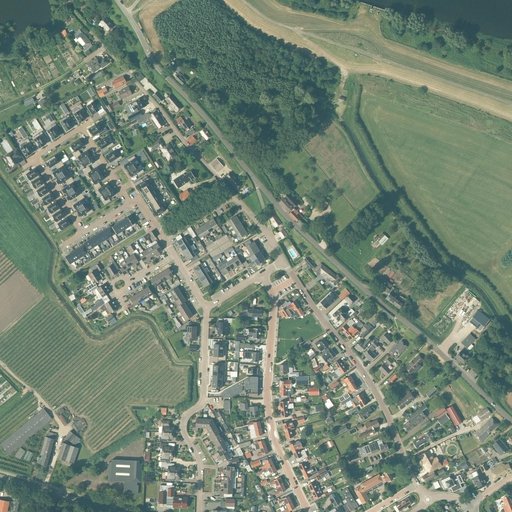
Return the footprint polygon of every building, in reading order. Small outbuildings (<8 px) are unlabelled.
[(100,22),(108,32),(114,27),(106,17),(100,22)] [(82,50),(84,53),(90,48),(87,46),(91,43),(86,37),(85,37),(80,30),(74,35),(84,48),(82,50)] [(92,61),(88,64),(89,67),(88,68),(88,69),(90,71),(91,71),(95,68),(96,70),(97,70),(99,69),(99,68),(101,66),(102,67),(108,63),(105,58),(99,62),(96,59),(93,62),(92,61)] [(179,62),(173,68),(179,73),(185,67),(179,62)] [(101,72),(90,78),(91,81),(102,75),(101,72)] [(140,72),(136,77),(141,82),(146,77),(140,72)] [(178,74),(176,77),(175,78),(182,85),(186,81),(187,80),(183,76),(182,78),(178,74)] [(123,77),(119,79),(112,82),(115,88),(126,83),(123,77)] [(128,87),(124,89),(119,92),(122,99),(132,94),(128,87)] [(97,92),(100,97),(109,93),(106,88),(97,92)] [(153,95),(158,101),(162,98),(157,92),(153,95)] [(165,99),(176,112),(183,107),(171,94),(165,99)] [(32,98),(24,102),(26,106),(35,102),(32,98)] [(138,101),(128,106),(125,107),(127,111),(130,110),(133,116),(129,118),(131,122),(142,115),(142,116),(139,112),(140,111),(139,112),(137,108),(136,109),(134,106),(138,104),(140,109),(146,106),(142,98),(137,100),(138,101)] [(97,109),(94,103),(87,106),(93,114),(94,113),(98,111),(99,114),(101,117),(107,113),(105,110),(102,113),(99,108),(97,109)] [(80,123),(84,120),(86,119),(83,114),(86,112),(80,104),(77,106),(79,108),(73,112),(80,123)] [(159,129),(160,128),(164,125),(155,112),(150,115),(149,113),(136,120),(140,126),(152,118),(159,129)] [(67,131),(71,128),(72,127),(69,122),(72,121),(68,115),(60,120),(67,131)] [(176,120),(174,122),(176,125),(178,123),(180,122),(186,130),(191,127),(186,120),(184,122),(181,116),(176,120)] [(53,139),(57,137),(59,136),(56,131),(59,129),(55,123),(50,126),(52,129),(48,131),(53,139)] [(94,127),(90,130),(93,135),(98,132),(100,136),(108,131),(106,128),(104,129),(100,123),(94,127)] [(195,132),(193,129),(192,127),(186,131),(188,133),(190,136),(195,132)] [(201,133),(207,140),(211,136),(205,128),(199,133),(200,134),(201,133)] [(42,132),(33,137),(37,143),(40,147),(45,144),(43,139),(46,138),(42,132)] [(193,136),(188,141),(191,145),(197,141),(193,136)] [(24,143),(20,145),(24,152),(24,151),(26,156),(32,152),(29,148),(33,146),(28,138),(25,140),(23,141),(24,143)] [(106,138),(98,143),(102,149),(106,146),(108,149),(114,145),(112,142),(109,144),(106,138)] [(131,147),(133,151),(145,143),(143,139),(131,147)] [(172,149),(169,144),(164,147),(162,144),(160,140),(148,148),(150,152),(155,148),(160,145),(162,148),(161,149),(164,152),(163,153),(163,154),(163,155),(164,157),(165,157),(166,157),(167,157),(169,161),(176,156),(173,151),(172,149)] [(74,156),(80,152),(78,150),(84,146),(83,145),(80,141),(71,146),(75,151),(72,153),(74,156)] [(111,153),(107,156),(110,162),(115,159),(117,162),(123,158),(117,149),(111,153)] [(16,150),(4,158),(6,163),(9,161),(13,166),(18,163),(18,162),(20,161),(18,158),(20,156),(16,151),(16,150)] [(89,155),(87,152),(82,155),(80,152),(74,156),(76,159),(78,157),(82,163),(91,157),(90,157),(89,155)] [(128,171),(137,166),(133,160),(136,159),(134,156),(128,159),(130,162),(125,166),(127,169),(128,171)] [(58,162),(55,157),(47,162),(49,166),(50,167),(56,164),(57,167),(63,163),(61,161),(58,162)] [(91,159),(90,157),(91,157),(82,163),(85,168),(83,169),(84,172),(90,169),(89,166),(94,162),(92,159),(91,159)] [(57,178),(68,171),(63,163),(57,167),(59,169),(54,173),(56,176),(57,178)] [(216,163),(212,167),(218,173),(222,169),(216,163)] [(140,171),(137,166),(128,171),(129,171),(130,173),(129,173),(131,177),(137,173),(139,176),(144,172),(142,169),(140,171)] [(100,171),(97,168),(92,171),(90,169),(84,172),(86,175),(89,174),(92,179),(101,173),(100,173),(99,172),(100,171)] [(29,169),(23,173),(24,176),(26,175),(29,181),(34,178),(38,175),(39,175),(36,171),(35,170),(30,172),(29,169)] [(68,183),(73,180),(68,171),(57,178),(59,180),(58,180),(60,184),(66,180),(68,183)] [(178,188),(190,181),(195,178),(191,172),(185,176),(184,174),(179,177),(173,181),(178,188)] [(231,183),(236,178),(231,172),(225,177),(231,183)] [(102,175),(100,174),(101,173),(92,179),(95,184),(93,186),(95,188),(100,185),(99,182),(104,179),(102,175)] [(141,191),(149,186),(146,181),(149,179),(147,176),(141,180),(143,183),(137,186),(140,190),(140,189),(141,191)] [(29,181),(28,181),(33,190),(39,186),(43,183),(44,183),(42,179),(41,179),(40,178),(36,181),(34,178),(29,181)] [(236,178),(231,183),(236,189),(242,185),(236,178)] [(67,194),(76,189),(72,184),(75,182),(73,180),(68,183),(69,186),(64,189),(66,193),(66,192),(67,194)] [(110,188),(108,184),(102,187),(100,185),(95,188),(97,191),(99,190),(102,195),(111,189),(111,190),(109,188),(110,188)] [(144,196),(152,191),(154,190),(151,185),(149,186),(141,191),(141,192),(141,191),(144,196)] [(39,186),(33,190),(35,193),(38,198),(44,194),(49,192),(49,191),(47,187),(46,188),(45,186),(41,189),(39,186)] [(79,194),(76,189),(67,194),(69,196),(68,197),(70,200),(76,197),(78,199),(83,196),(81,193),(79,194)] [(112,192),(111,190),(111,189),(102,195),(106,200),(103,202),(105,205),(111,201),(109,198),(114,195),(112,191),(112,192)] [(179,195),(183,201),(191,196),(187,190),(179,195)] [(147,201),(155,196),(152,191),(144,196),(147,201)] [(44,194),(38,198),(40,201),(43,200),(46,205),(50,202),(54,199),(52,196),(51,196),(51,195),(46,197),(44,194)] [(151,206),(158,201),(160,200),(157,195),(155,196),(147,201),(151,206)] [(78,210),(86,205),(83,200),(85,199),(83,196),(78,199),(79,202),(74,205),(76,209),(77,208),(78,210)] [(291,210),(292,210),(294,209),(293,208),(296,206),(291,201),(293,199),(290,197),(289,199),(286,196),(279,203),(288,213),(291,210)] [(326,202),(323,199),(316,206),(319,208),(326,202)] [(161,205),(158,201),(151,206),(153,210),(153,211),(154,211),(162,205),(161,205)] [(46,205),(43,206),(45,209),(48,208),(51,213),(55,211),(60,208),(57,204),(56,203),(52,206),(50,202),(46,205)] [(89,211),(86,205),(78,210),(79,213),(81,216),(86,213),(88,215),(93,212),(92,209),(89,211)] [(165,210),(162,205),(154,211),(155,212),(154,213),(156,216),(162,213),(163,215),(169,212),(167,209),(165,210)] [(294,209),(292,210),(292,211),(289,214),(296,222),(302,217),(295,209),(294,209)] [(51,213),(49,215),(51,218),(53,216),(57,221),(60,219),(65,216),(63,212),(62,212),(61,211),(57,214),(55,211),(51,213)] [(276,227),(281,224),(275,214),(269,218),(276,227)] [(132,228),(136,225),(131,216),(126,219),(132,228)] [(228,221),(231,225),(239,220),(236,216),(228,221)] [(57,221),(54,223),(56,226),(58,224),(62,229),(70,224),(68,220),(67,221),(66,219),(62,222),(60,219),(57,221)] [(132,228),(126,219),(122,222),(126,229),(130,226),(131,228),(132,228)] [(209,222),(214,230),(219,227),(214,219),(209,222)] [(239,220),(231,225),(234,230),(242,225),(239,220)] [(123,234),(123,233),(122,231),(126,229),(122,222),(117,224),(123,234)] [(204,225),(209,233),(214,230),(209,222),(204,225)] [(119,236),(123,234),(117,224),(113,227),(119,236)] [(200,227),(205,235),(206,238),(208,236),(207,234),(209,233),(204,225),(200,227)] [(237,235),(245,230),(242,225),(234,230),(237,234),(237,235)] [(110,237),(115,234),(110,227),(106,230),(110,237)] [(205,235),(200,227),(195,230),(200,238),(205,235)] [(106,239),(110,237),(106,230),(102,232),(106,239)] [(154,230),(149,233),(153,239),(158,236),(154,230)] [(237,234),(232,238),(229,239),(231,243),(234,241),(233,240),(238,237),(240,239),(248,234),(245,230),(237,235),(237,234)] [(278,233),(282,239),(287,236),(283,230),(278,233)] [(102,242),(106,239),(102,232),(97,235),(102,242)] [(376,246),(379,243),(382,246),(388,239),(382,233),(372,243),(376,246)] [(97,245),(102,242),(97,235),(93,238),(97,245)] [(176,242),(179,247),(187,242),(190,240),(188,238),(186,239),(184,237),(176,242)] [(94,250),(95,250),(93,247),(97,245),(93,238),(89,241),(94,250)] [(90,253),(94,250),(89,241),(84,243),(90,253)] [(162,250),(157,243),(156,241),(151,244),(153,246),(159,256),(160,255),(159,252),(162,250)] [(247,252),(257,246),(254,242),(251,244),(249,241),(244,244),(247,249),(246,250),(247,252)] [(187,242),(179,247),(182,251),(190,246),(187,242)] [(83,256),(88,253),(83,246),(79,249),(83,256)] [(153,246),(148,249),(153,256),(156,254),(157,257),(159,256),(153,246)] [(190,246),(182,251),(185,256),(193,251),(190,246)] [(257,246),(247,252),(248,254),(250,253),(252,256),(260,251),(257,246)] [(238,253),(240,257),(242,255),(246,253),(245,252),(243,253),(242,251),(241,252),(238,247),(235,249),(238,253)] [(79,258),(83,256),(79,249),(75,251),(79,258)] [(143,252),(150,261),(151,260),(150,258),(153,256),(148,249),(143,252)] [(139,252),(141,253),(139,254),(143,262),(147,260),(148,262),(150,261),(143,252),(142,250),(139,252)] [(75,261),(79,258),(75,251),(70,254),(75,261)] [(193,251),(185,256),(188,261),(196,256),(193,251)] [(260,251),(252,256),(254,260),(262,255),(260,251)] [(70,264),(75,261),(70,254),(66,257),(70,264)] [(129,257),(135,267),(137,266),(135,264),(139,262),(134,254),(129,257)] [(246,266),(248,269),(252,266),(251,265),(256,262),(257,265),(265,260),(262,255),(254,260),(248,264),(246,266)] [(232,259),(237,267),(242,264),(237,256),(232,259)] [(331,281),(335,286),(342,279),(337,275),(336,276),(321,264),(316,268),(306,256),(304,259),(313,270),(317,276),(318,275),(320,273),(323,276),(330,282),(331,281)] [(125,260),(129,268),(132,266),(134,268),(135,267),(129,257),(125,260)] [(228,262),(233,270),(237,267),(232,259),(228,262)] [(121,271),(123,274),(124,275),(128,272),(126,270),(129,268),(125,260),(120,263),(123,268),(120,270),(121,271)] [(112,264),(111,266),(106,268),(112,277),(118,273),(116,271),(119,269),(114,261),(111,263),(112,264)] [(91,267),(92,268),(91,268),(92,271),(97,268),(99,271),(102,269),(99,264),(98,262),(91,267)] [(223,265),(228,273),(233,270),(228,262),(223,265)] [(196,273),(204,268),(201,264),(193,269),(196,273)] [(218,268),(221,271),(223,276),(228,273),(223,265),(218,268)] [(164,271),(169,279),(174,276),(169,268),(164,271)] [(199,278),(207,273),(204,268),(196,273),(199,278)] [(88,275),(91,279),(99,274),(96,270),(88,275)] [(169,279),(164,271),(160,274),(164,281),(169,279)] [(207,273),(199,278),(202,283),(210,278),(207,273)] [(91,279),(88,281),(90,284),(85,287),(88,291),(97,285),(95,283),(102,279),(99,274),(91,279)] [(155,277),(160,284),(164,281),(160,274),(155,277)] [(160,284),(155,277),(150,280),(155,287),(157,286),(159,288),(161,287),(160,284)] [(381,277),(378,281),(389,289),(391,285),(381,277)] [(210,278),(202,283),(205,287),(213,282),(210,278)] [(97,285),(88,291),(89,294),(95,290),(97,294),(100,293),(108,288),(105,284),(98,288),(97,285)] [(144,290),(148,297),(153,294),(148,287),(144,290)] [(173,296),(180,292),(177,287),(173,290),(170,292),(173,296)] [(100,293),(102,298),(110,293),(108,288),(100,293)] [(346,289),(338,296),(342,300),(350,293),(346,289)] [(139,293),(144,300),(148,297),(144,290),(139,293)] [(180,292),(173,296),(176,301),(183,296),(180,292)] [(144,300),(139,293),(134,296),(139,303),(144,300)] [(326,308),(337,298),(331,293),(321,303),(326,308)] [(390,293),(389,295),(386,299),(399,309),(403,304),(397,299),(394,297),(390,293)] [(350,305),(356,300),(350,294),(345,298),(350,305)] [(139,303),(134,296),(130,299),(135,306),(139,303)] [(179,306),(184,302),(186,301),(183,296),(176,301),(179,306)] [(103,311),(107,309),(115,304),(112,299),(104,305),(105,305),(101,307),(103,311)] [(282,310),(281,311),(282,312),(285,316),(285,317),(286,318),(287,318),(290,316),(292,318),(293,317),(296,316),(298,318),(299,317),(300,317),(301,318),(302,319),(303,318),(302,316),(304,314),(300,308),(295,301),(291,303),(290,301),(287,303),(286,302),(285,302),(286,304),(284,305),(285,308),(282,310)] [(180,311),(187,307),(184,302),(179,306),(177,307),(180,311)] [(115,304),(107,309),(110,313),(118,308),(115,304)] [(190,311),(187,307),(180,311),(183,316),(190,311)] [(91,309),(82,314),(84,318),(87,317),(86,315),(92,311),(91,309)] [(249,309),(249,312),(248,317),(252,317),(251,320),(257,320),(257,317),(261,317),(262,310),(254,310),(254,309),(249,309)] [(345,310),(343,312),(340,309),(333,315),(338,321),(340,319),(343,322),(348,317),(346,315),(348,313),(345,310)] [(469,321),(481,331),(490,320),(478,310),(469,321)] [(190,311),(183,316),(186,321),(193,316),(190,311)] [(111,314),(106,319),(109,322),(111,325),(117,321),(114,317),(111,314)] [(377,317),(371,322),(371,323),(373,325),(374,326),(380,321),(377,317)] [(218,335),(223,335),(227,335),(227,323),(232,323),(232,318),(224,318),(224,322),(217,322),(217,327),(218,327),(218,335)] [(347,323),(344,326),(340,329),(344,333),(355,323),(351,319),(350,320),(347,323)] [(355,322),(355,323),(344,333),(347,336),(362,323),(359,321),(356,324),(355,322)] [(188,329),(188,332),(196,332),(196,330),(197,330),(198,327),(194,327),(195,323),(188,323),(188,326),(188,327),(185,327),(185,329),(188,329)] [(362,323),(347,336),(350,340),(354,337),(359,332),(358,331),(364,325),(362,323)] [(367,329),(362,333),(363,334),(361,335),(364,338),(374,329),(369,324),(365,328),(367,329)] [(248,329),(248,335),(253,335),(253,338),(260,339),(261,329),(254,328),(254,329),(248,329)] [(186,341),(189,341),(193,341),(194,338),(197,338),(197,335),(196,335),(196,332),(188,332),(188,334),(186,334),(186,341)] [(386,333),(383,336),(379,340),(382,343),(384,341),(388,345),(393,340),(386,333)] [(467,348),(476,339),(470,333),(461,343),(467,348)] [(361,352),(369,343),(371,341),(368,338),(366,341),(364,343),(361,341),(355,347),(361,352)] [(319,341),(316,344),(315,344),(321,351),(324,349),(328,345),(324,339),(320,342),(319,341)] [(397,344),(393,347),(389,351),(392,354),(397,350),(400,354),(407,347),(401,341),(399,343),(399,344),(398,345),(397,344)] [(214,344),(214,350),(226,351),(226,342),(222,342),(218,342),(218,345),(214,344)] [(375,349),(372,346),(369,349),(369,350),(365,354),(368,357),(367,358),(370,361),(377,355),(373,351),(375,349)] [(308,352),(307,352),(309,355),(309,357),(311,361),(312,360),(317,356),(314,353),(311,349),(307,352),(308,352)] [(323,356),(322,356),(327,362),(336,355),(331,349),(327,353),(323,356)] [(214,353),(214,356),(218,356),(218,360),(225,361),(226,351),(214,350),(214,353)] [(461,351),(459,353),(455,357),(457,359),(458,359),(463,363),(469,357),(466,355),(461,351)] [(243,357),(243,358),(250,358),(251,354),(253,355),(252,359),(252,362),(258,362),(259,353),(253,352),(251,352),(250,352),(244,352),(244,354),(243,357)] [(418,355),(415,358),(405,368),(413,375),(422,367),(419,364),(424,360),(418,355)] [(394,362),(389,357),(385,361),(386,362),(384,364),(379,369),(386,376),(390,371),(387,367),(389,365),(390,366),(394,362)] [(335,362),(329,366),(332,369),(330,370),(332,373),(334,371),(343,365),(339,359),(335,362)] [(213,368),(213,371),(225,372),(225,363),(219,363),(218,366),(213,365),(213,368)] [(240,364),(240,365),(242,366),(242,369),(246,369),(246,373),(257,374),(258,368),(255,368),(255,365),(240,364)] [(287,365),(285,365),(280,365),(280,374),(288,374),(288,377),(296,376),(302,376),(302,372),(291,373),(291,368),(287,368),(287,365)] [(336,374),(334,376),(336,379),(338,377),(343,374),(347,371),(343,365),(334,371),(336,374)] [(398,378),(395,374),(389,380),(393,383),(398,378)] [(315,375),(302,376),(296,376),(296,385),(309,384),(308,379),(316,379),(315,375)] [(348,386),(354,381),(350,375),(344,379),(341,381),(343,383),(345,382),(348,386)] [(250,377),(238,384),(222,393),(222,397),(231,397),(244,390),(244,389),(246,389),(246,390),(257,390),(257,377),(258,377),(250,377)] [(290,388),(290,380),(287,380),(287,381),(280,381),(280,388),(290,388)] [(333,384),(330,386),(332,389),(334,388),(333,387),(335,386),(336,386),(339,383),(337,381),(334,383),(333,384)] [(354,381),(348,386),(351,390),(349,392),(350,394),(353,392),(352,392),(358,388),(354,381)] [(319,387),(309,388),(309,396),(319,395),(319,387)] [(430,390),(426,394),(430,399),(438,391),(434,387),(430,390)] [(401,409),(405,406),(418,396),(413,390),(410,392),(409,391),(401,397),(402,399),(396,403),(401,409)] [(343,401),(341,402),(342,405),(346,403),(347,405),(348,407),(353,405),(364,398),(361,393),(357,395),(355,396),(356,397),(352,399),(350,396),(345,399),(343,401)] [(364,398),(353,405),(354,407),(360,404),(361,407),(363,406),(368,403),(364,398)] [(327,402),(325,404),(328,409),(333,405),(329,399),(326,401),(327,402)] [(280,402),(281,410),(287,409),(287,410),(294,409),(293,404),(289,404),(288,403),(286,403),(286,401),(280,402)] [(247,402),(242,402),(240,402),(241,411),(249,410),(249,412),(247,412),(246,413),(247,416),(248,416),(248,417),(251,417),(258,417),(257,406),(250,407),(248,407),(247,402)] [(409,417),(409,416),(407,418),(409,421),(403,426),(407,431),(426,417),(423,412),(427,409),(425,405),(409,417)] [(453,405),(446,409),(455,426),(462,422),(453,405)] [(370,407),(359,414),(362,420),(367,418),(366,416),(373,412),(370,407)] [(443,407),(435,413),(439,418),(446,414),(447,412),(444,407),(443,407)] [(481,420),(491,413),(487,408),(474,417),(476,421),(480,419),(481,420)] [(44,409),(4,442),(0,445),(8,455),(52,418),(44,409)] [(287,409),(281,410),(282,418),(288,417),(287,414),(291,414),(290,411),(287,411),(287,410),(287,409)] [(59,417),(65,426),(69,423),(63,414),(59,417)] [(439,418),(437,420),(441,425),(449,419),(446,414),(439,418)] [(491,418),(488,421),(479,431),(475,435),(482,442),(490,435),(489,434),(499,424),(491,418)] [(77,432),(87,426),(82,419),(72,425),(77,432)] [(198,428),(201,428),(201,419),(196,419),(196,424),(193,424),(192,431),(197,431),(198,428)] [(212,419),(201,419),(201,428),(206,428),(212,419)] [(206,428),(209,433),(217,428),(215,425),(212,419),(206,428)] [(159,428),(159,432),(173,433),(174,427),(167,427),(167,424),(170,425),(170,421),(161,420),(160,427),(159,428)] [(369,422),(365,424),(367,430),(365,431),(367,437),(372,435),(376,433),(374,428),(375,428),(380,426),(377,420),(370,423),(369,422)] [(253,422),(248,423),(249,426),(250,430),(255,429),(261,428),(260,421),(253,423),(253,422)] [(288,422),(283,424),(285,431),(291,430),(295,429),(293,422),(288,423),(288,422)] [(348,430),(345,425),(336,430),(339,435),(348,430)] [(208,437),(209,439),(220,433),(217,428),(209,433),(211,436),(208,437)] [(250,430),(249,431),(250,434),(251,438),(252,438),(257,437),(256,436),(262,435),(261,428),(255,429),(250,430)] [(291,430),(285,431),(287,439),(293,437),(292,434),(295,434),(294,431),(291,432),(291,430)] [(81,439),(70,431),(65,437),(75,446),(81,439)] [(418,440),(413,443),(417,448),(421,446),(428,441),(430,444),(433,442),(435,441),(434,438),(430,432),(429,431),(424,434),(425,436),(418,440)] [(42,459),(39,458),(37,463),(41,464),(40,464),(48,466),(57,434),(48,432),(47,435),(46,435),(41,455),(42,456),(42,459)] [(160,441),(161,441),(166,441),(166,438),(173,439),(173,433),(159,432),(159,436),(160,436),(160,441)] [(222,438),(220,433),(209,439),(210,440),(213,439),(214,442),(222,438)] [(224,440),(222,438),(214,442),(216,445),(214,446),(215,448),(227,441),(226,439),(224,440)] [(493,445),(501,455),(508,449),(499,439),(493,445)] [(258,441),(253,443),(254,446),(255,445),(256,450),(260,448),(266,446),(264,440),(258,442),(258,441)] [(367,455),(372,453),(379,450),(381,449),(382,452),(389,449),(387,444),(383,445),(381,440),(376,441),(371,443),(363,446),(367,455)] [(220,451),(226,448),(227,447),(226,444),(228,443),(227,441),(215,448),(216,450),(218,448),(220,451)] [(299,441),(289,445),(293,452),(298,450),(302,448),(299,441)] [(324,445),(319,448),(321,452),(334,446),(332,441),(329,442),(329,441),(327,442),(323,444),(324,445)] [(63,443),(59,453),(57,458),(74,463),(79,448),(63,443)] [(162,452),(173,453),(174,447),(167,447),(167,444),(160,443),(160,448),(162,449),(162,452)] [(257,454),(258,457),(263,455),(268,453),(266,446),(260,448),(262,453),(257,454)] [(21,448),(18,452),(15,456),(20,459),(25,451),(21,448)] [(218,459),(229,453),(226,448),(220,451),(218,452),(220,456),(217,457),(218,459)] [(298,450),(293,452),(296,459),(301,457),(301,456),(303,456),(301,451),(299,452),(298,450)] [(429,450),(424,453),(420,455),(429,473),(442,466),(437,457),(435,458),(432,454),(431,455),(429,450)] [(28,451),(26,454),(23,459),(29,462),(33,453),(28,451)] [(159,461),(161,461),(166,461),(166,458),(173,459),(173,453),(162,452),(162,456),(160,456),(159,461)] [(223,462),(228,460),(231,458),(229,453),(218,459),(219,461),(222,459),(223,462)] [(271,458),(266,460),(264,461),(267,467),(274,465),(271,458)] [(440,462),(443,467),(448,464),(449,463),(446,459),(446,460),(445,459),(440,462)] [(124,493),(138,494),(138,485),(137,485),(137,482),(141,482),(142,464),(139,464),(139,461),(112,460),(112,462),(109,462),(108,481),(126,482),(126,485),(124,485),(124,493)] [(249,462),(251,468),(261,465),(259,460),(249,462)] [(168,469),(168,472),(179,473),(179,467),(172,467),(173,464),(167,463),(166,463),(159,462),(159,466),(160,466),(160,467),(166,467),(166,468),(168,469)] [(299,465),(302,472),(308,469),(307,467),(309,466),(307,463),(305,464),(304,462),(299,465)] [(485,463),(479,466),(483,472),(488,470),(485,463)] [(511,471),(509,466),(508,464),(504,466),(503,464),(490,470),(495,479),(511,471)] [(270,474),(272,473),(277,471),(274,465),(267,467),(264,469),(261,470),(262,473),(269,470),(270,474)] [(308,470),(308,469),(302,472),(306,479),(311,476),(310,474),(314,472),(312,468),(308,470)] [(383,475),(381,477),(384,483),(388,481),(389,481),(393,479),(392,479),(395,477),(393,474),(391,475),(388,471),(387,469),(383,471),(385,473),(382,475),(383,475)] [(480,469),(475,472),(472,473),(478,487),(484,484),(481,479),(484,478),(480,469)] [(436,477),(433,471),(422,477),(425,482),(436,477)] [(165,481),(167,481),(172,481),(172,478),(179,479),(179,473),(168,472),(167,476),(165,476),(165,481)] [(384,483),(381,477),(379,474),(360,485),(361,486),(354,490),(359,498),(356,500),(359,505),(362,503),(362,504),(369,500),(365,494),(370,491),(370,492),(374,490),(377,489),(377,488),(380,487),(379,486),(384,483)] [(449,476),(445,478),(440,480),(440,481),(441,485),(443,485),(444,489),(448,488),(449,489),(450,489),(451,489),(452,492),(462,488),(460,484),(464,482),(460,475),(456,477),(457,479),(454,480),(453,479),(452,479),(451,479),(449,476)] [(275,483),(277,487),(283,484),(280,478),(275,480),(274,480),(269,482),(270,485),(275,483)] [(308,485),(312,492),(320,488),(317,483),(315,484),(314,482),(308,485)] [(283,484),(277,487),(279,491),(274,493),(275,496),(281,493),(286,490),(283,484)] [(159,492),(159,498),(159,503),(166,503),(173,503),(173,507),(187,508),(187,498),(173,498),(174,488),(174,485),(160,485),(160,492),(159,492)] [(358,507),(358,506),(356,502),(355,502),(347,487),(341,491),(347,503),(343,506),(346,511),(350,510),(351,511),(354,509),(354,510),(356,509),(355,508),(358,507)] [(232,494),(232,488),(224,488),(223,491),(220,491),(220,496),(232,497),(232,494)] [(317,489),(312,492),(315,499),(320,497),(321,496),(320,494),(317,489)] [(334,493),(329,496),(330,499),(329,499),(332,504),(333,503),(335,506),(340,503),(334,493)] [(511,511),(511,502),(509,495),(503,498),(505,505),(502,506),(504,511),(511,511)] [(284,501),(286,505),(292,502),(289,496),(283,498),(278,500),(279,503),(284,501)] [(11,510),(10,511),(22,511),(23,505),(21,505),(22,498),(16,497),(14,507),(13,507),(12,510),(11,510)] [(401,501),(396,505),(399,511),(403,509),(405,511),(409,509),(408,506),(411,504),(407,498),(401,501)] [(0,499),(0,511),(6,511),(9,502),(0,499)] [(288,511),(290,511),(295,508),(292,502),(286,505),(288,509),(281,511),(288,511)]
